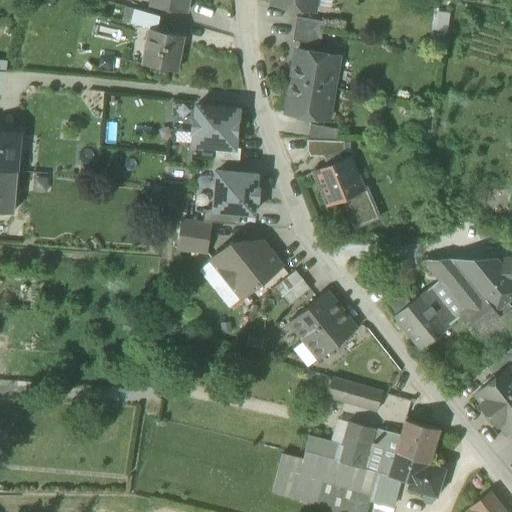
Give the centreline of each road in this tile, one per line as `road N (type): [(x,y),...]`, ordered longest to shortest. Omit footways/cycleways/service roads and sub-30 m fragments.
road 1 (residential): [(511,488),(311,242),(258,103),(243,0)]
road 2 (track): [(311,242),(511,253)]
